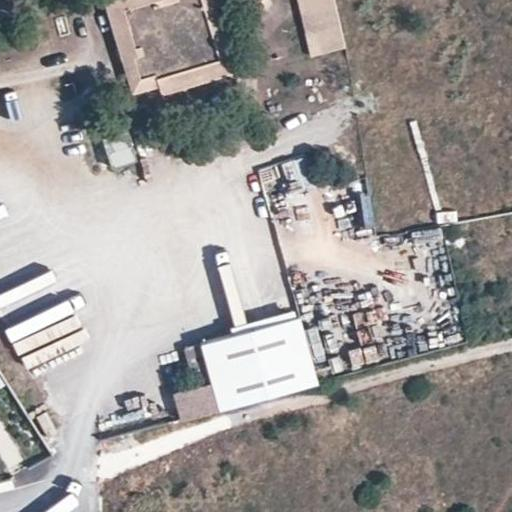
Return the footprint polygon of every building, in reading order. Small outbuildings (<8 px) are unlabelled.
[(160,82),(222,63),(203,0),(181,0),(181,1),(160,7),(155,2),(129,11),(141,51),(147,49),(149,56),(138,59),(145,80),(158,77),(160,82)] [(299,0),(313,56),(351,47),(338,0),(299,0)] [(127,134),(104,143),(115,169),(137,160),(127,134)] [(304,316),(204,342),(216,386),(224,416),(324,389),(304,316)] [(186,426),(224,416),(216,386),(179,397),(186,426)] [(85,421),(90,441),(117,434),(112,414),(85,421)] [(48,439),(75,427),(70,415),(42,427),(48,439)]
